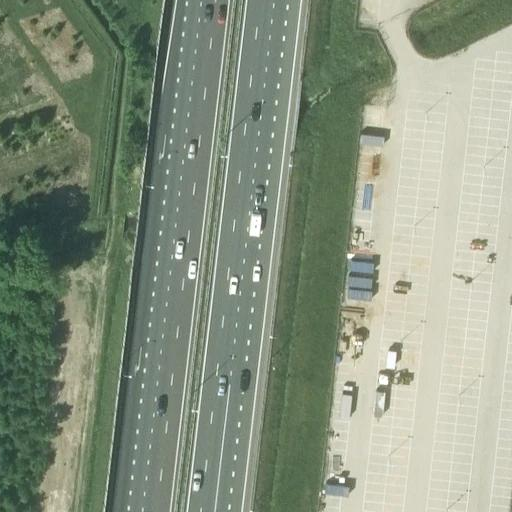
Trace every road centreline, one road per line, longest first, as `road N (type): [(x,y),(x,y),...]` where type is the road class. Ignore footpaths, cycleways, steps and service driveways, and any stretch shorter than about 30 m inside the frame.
road 1 (motorway): [(208,0),(149,511)]
road 2 (motorway): [(212,511),(267,0)]
road 3 (track): [(103,278),(75,511)]
